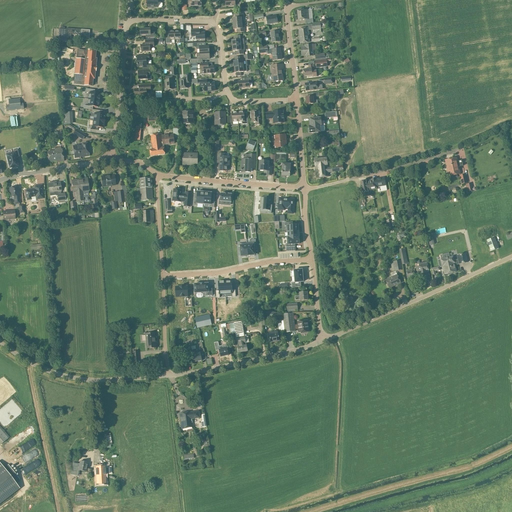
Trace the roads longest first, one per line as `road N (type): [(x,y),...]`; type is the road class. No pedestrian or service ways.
road 1 (track): [(312,511),(467,468),(511,447)]
road 2 (tertiary): [(511,256),(321,340)]
road 3 (tertiary): [(168,376),(64,376),(0,342)]
road 4 (track): [(511,462),(356,511)]
road 5 (residential): [(303,187),(457,148)]
road 6 (tertiary): [(321,340),(168,376)]
road 7 (residential): [(162,276),(312,260)]
road 8 (track): [(60,511),(32,363)]
road 9 (residential): [(303,187),(157,175)]
road 10 (tertiary): [(110,153),(127,20)]
